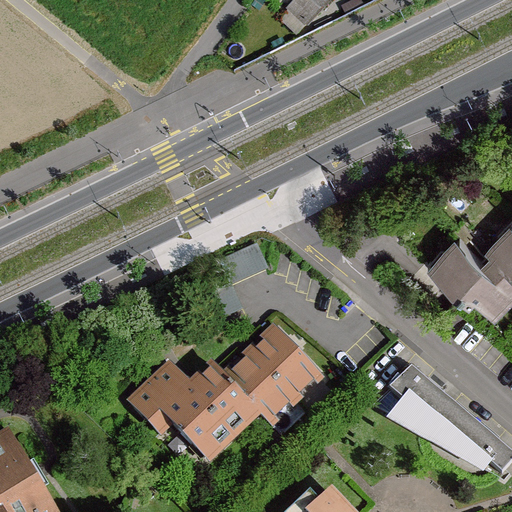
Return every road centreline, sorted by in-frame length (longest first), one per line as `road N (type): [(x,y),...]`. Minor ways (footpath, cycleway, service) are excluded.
road 1 (secondary): [(482,0),(0,237)]
road 2 (residential): [(511,410),(304,230),(293,197),(305,168)]
road 3 (secondary): [(0,316),(305,168)]
road 4 (secondary): [(305,168),(511,66)]
